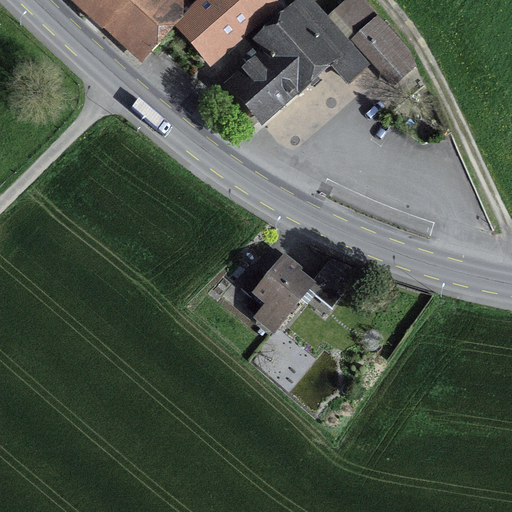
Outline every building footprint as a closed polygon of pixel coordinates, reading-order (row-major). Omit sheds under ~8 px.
[(74,0),(135,53),(180,3),(177,0),(74,0)] [(272,0),(214,0),(183,26),(209,57),(274,2),(272,0)] [(269,59),(232,94),(263,126),(327,66),(348,88),(368,70),(349,50),(305,6),(260,49),(269,59)] [(376,25),(349,50),(368,70),(388,92),(415,66),(376,25)] [(326,268),(312,286),(284,262),(255,297),(269,308),(258,321),(273,332),(307,293),(331,311),(350,286),(326,268)]
